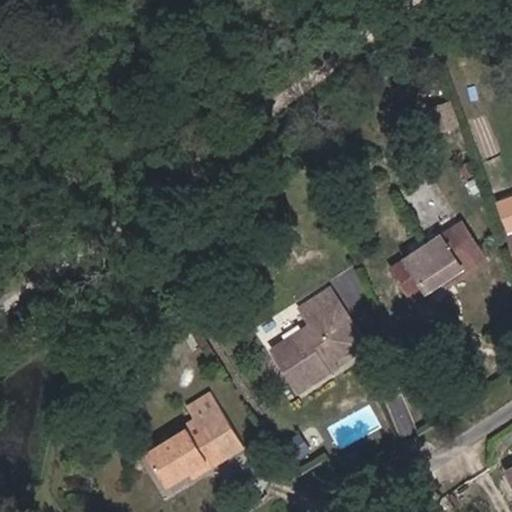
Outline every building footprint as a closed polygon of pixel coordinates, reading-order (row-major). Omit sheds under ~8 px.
[(442,275),(482,247),(462,216),(392,262),(409,291),(425,282),(428,285),(442,275)] [(511,252),(511,225),(503,229),(511,252)] [(488,254),(482,247),(442,275),(447,281),(488,254)] [(307,323),(269,347),(296,389),(327,370),(322,363),(342,350),(347,328),(333,306),(338,303),(326,286),(296,305),(307,323)] [(363,343),(338,303),(333,306),(347,328),(342,350),(322,363),(326,368),(363,343)] [(199,397),(216,389),(211,378),(185,390),(196,414),(205,410),(199,397)] [(205,410),(196,414),(144,438),(158,468),(182,457),(200,449),(204,455),(241,438),(216,389),(199,397),(205,410)] [(200,449),(182,457),(187,464),(204,455),(200,449)]
